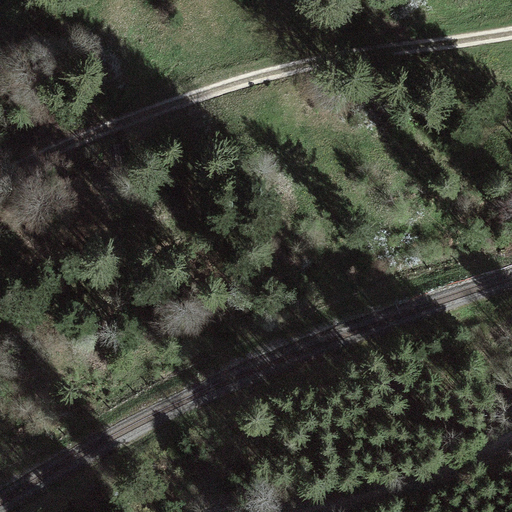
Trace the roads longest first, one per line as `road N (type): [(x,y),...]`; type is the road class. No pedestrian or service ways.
road 1 (track): [(511,39),(252,84),(0,182)]
road 2 (track): [(511,435),(433,480),(319,511)]
